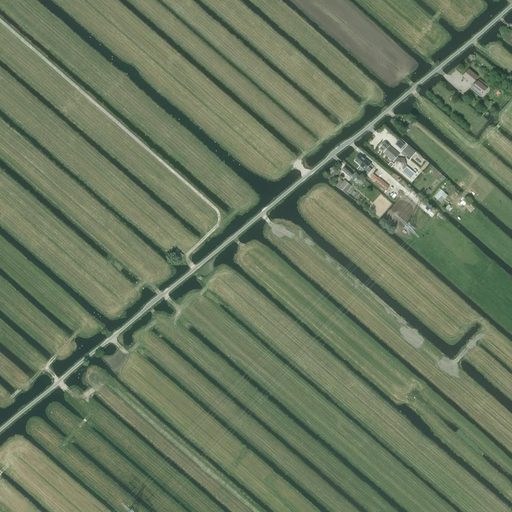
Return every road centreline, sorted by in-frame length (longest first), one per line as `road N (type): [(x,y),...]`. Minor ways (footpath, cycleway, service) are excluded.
road 1 (unclassified): [(0,430),(511,6)]
road 2 (track): [(193,270),(187,252),(217,223),(217,210),(0,21)]
